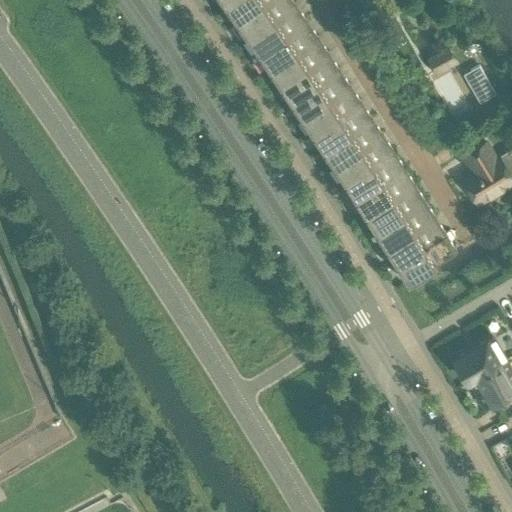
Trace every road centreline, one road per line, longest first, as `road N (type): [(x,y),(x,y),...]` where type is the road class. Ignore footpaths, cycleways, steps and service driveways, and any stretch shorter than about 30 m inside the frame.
road 1 (tertiary): [(111,0),(368,364)]
road 2 (tertiary): [(392,349),(143,0)]
road 3 (residential): [(469,239),(321,0)]
road 4 (tertiary): [(478,511),(392,349)]
road 5 (tertiary): [(368,364),(447,511)]
